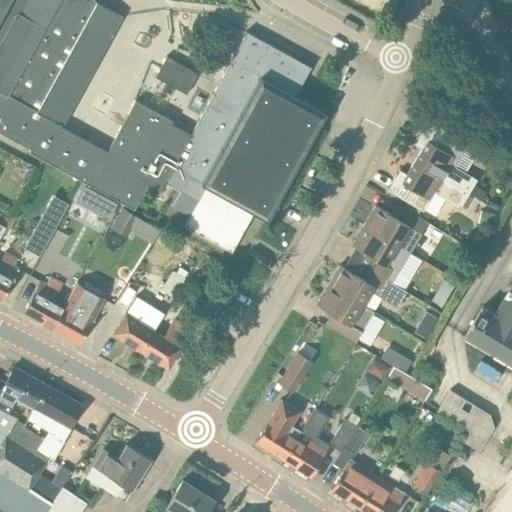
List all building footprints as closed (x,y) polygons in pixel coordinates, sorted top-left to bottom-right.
[(164,182),(191,132),(171,122),(172,120),(135,99),(107,150),(63,125),(122,16),(93,0),(0,0),(0,131),(30,148),(28,151),(42,159),(133,209),(146,185),(159,192),(164,182)] [(392,0),(373,0),(372,4),(386,8),(388,0),(389,0),(392,1),(392,0)] [(205,185),(255,213),(266,219),(325,111),(295,94),(311,66),(245,30),(191,132),(164,182),(184,193),(197,200),(205,185)] [(186,94),(198,73),(166,56),(155,77),(186,94)] [(467,193),(476,178),(450,163),(463,141),(428,120),(414,143),(421,148),(413,161),(467,193)] [(467,193),(413,161),(406,173),(399,169),(387,189),(422,210),(433,192),(459,207),(467,193)] [(117,203),(84,185),(76,201),(109,219),(117,203)] [(232,254),(255,213),(205,185),(197,200),(184,193),(169,219),(232,254)] [(487,192),(475,185),(470,193),(482,200),(487,192)] [(363,224),(396,244),(408,225),(420,232),(426,221),(402,207),(396,217),(375,204),(363,224)] [(126,235),(137,216),(123,208),(112,227),(126,235)] [(492,225),(494,213),(485,211),(482,223),(492,225)] [(40,219),(24,247),(37,254),(53,226),(40,219)] [(366,267),(398,286),(405,275),(385,263),(396,244),(363,224),(351,244),(372,256),(366,267)] [(0,300),(2,301),(20,270),(14,267),(18,260),(7,253),(0,264),(0,300)] [(360,276),(339,264),(327,284),(361,304),(370,289),(397,305),(405,291),(398,286),(366,267),(360,276)] [(173,296),(188,272),(179,267),(176,272),(172,269),(160,289),(173,296)] [(24,313),(53,329),(64,307),(63,307),(53,302),(63,284),(50,277),(47,284),(41,281),(24,313)] [(81,344),(98,312),(97,312),(105,297),(77,281),(63,307),(64,307),(53,329),(81,344)] [(361,304),(327,284),(316,304),(337,316),(331,327),(355,341),(373,311),(361,304)] [(483,304),(466,334),(511,361),(511,284),(496,312),(483,304)] [(208,321),(219,304),(208,297),(197,314),(208,321)] [(112,333),(140,350),(152,329),(142,323),(152,306),(141,299),(137,305),(131,302),(112,333)] [(152,329),(140,350),(167,367),(186,336),(181,333),(185,326),(173,319),(163,336),(152,329)] [(293,391),(312,362),(296,352),(278,381),(293,391)] [(399,355),(394,365),(405,371),(411,361),(399,355)] [(372,357),(368,364),(370,372),(382,379),(389,367),(372,357)] [(4,381),(0,379),(0,411),(14,421),(23,426),(24,425),(15,419),(16,417),(8,412),(12,404),(9,403),(14,395),(34,406),(46,384),(13,366),(4,381)] [(34,406),(27,419),(62,439),(82,403),(46,384),(34,406)] [(480,451),(486,441),(485,440),(493,426),(489,414),(474,405),(474,404),(450,389),(437,411),(468,430),(462,441),(480,451)] [(298,409),(281,398),(255,440),(282,458),(315,407),(314,407),(295,437),(285,431),(298,409)] [(315,407),(282,458),(310,475),(329,445),(316,436),(329,416),(315,407)] [(0,441),(14,421),(0,411),(0,441)] [(352,431),(356,425),(344,417),(340,424),(352,431)] [(0,505),(10,511),(43,511),(50,500),(29,486),(56,445),(24,425),(23,426),(14,421),(0,441),(0,505)] [(352,431),(343,445),(355,453),(368,432),(356,425),(352,431)] [(102,449),(95,461),(86,474),(114,492),(122,479),(133,486),(150,458),(126,443),(117,458),(102,449)] [(412,483),(427,492),(451,455),(436,446),(412,483)] [(358,505),(377,475),(349,457),(330,488),(358,505)] [(377,475),(358,505),(368,511),(391,511),(404,492),(377,475)] [(207,511),(205,511),(213,498),(183,479),(166,505),(176,511),(207,511)] [(50,500),(43,511),(78,511),(85,501),(63,486),(52,502),(50,500)]
